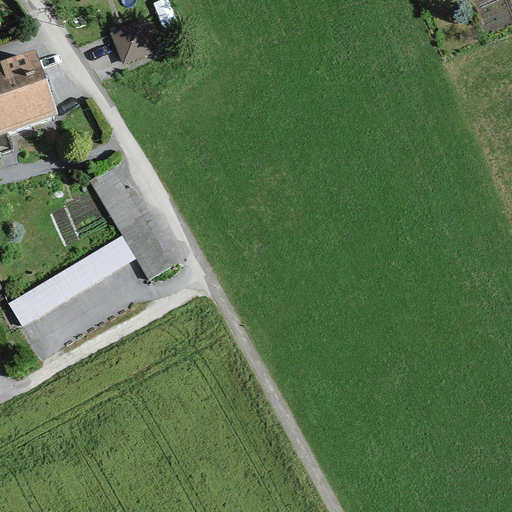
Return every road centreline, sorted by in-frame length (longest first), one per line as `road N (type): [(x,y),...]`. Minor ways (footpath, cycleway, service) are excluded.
road 1 (residential): [(33,0),(97,90),(206,280)]
road 2 (track): [(206,280),(333,511)]
